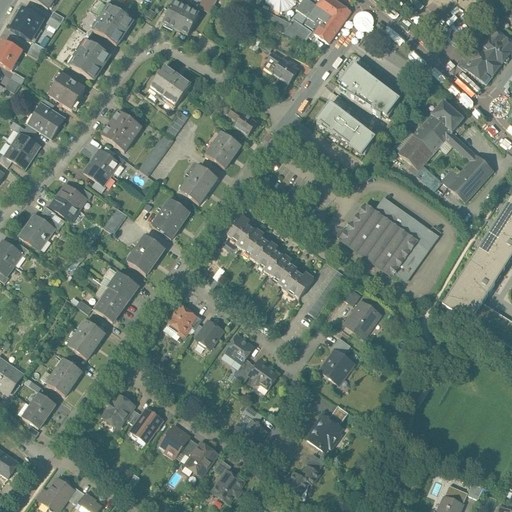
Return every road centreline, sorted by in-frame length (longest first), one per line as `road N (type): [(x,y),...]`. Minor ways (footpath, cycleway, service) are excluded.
road 1 (residential): [(277,127),(178,62),(133,56),(44,171),(0,211)]
road 2 (residential): [(174,273),(290,373),(295,399),(286,437),(263,479)]
road 3 (residential): [(263,479),(102,369)]
road 4 (residential): [(277,127),(174,273)]
road 5 (residential): [(482,110),(369,5)]
road 6 (residential): [(369,5),(277,127)]
road 7 (residential): [(174,273),(102,369)]
